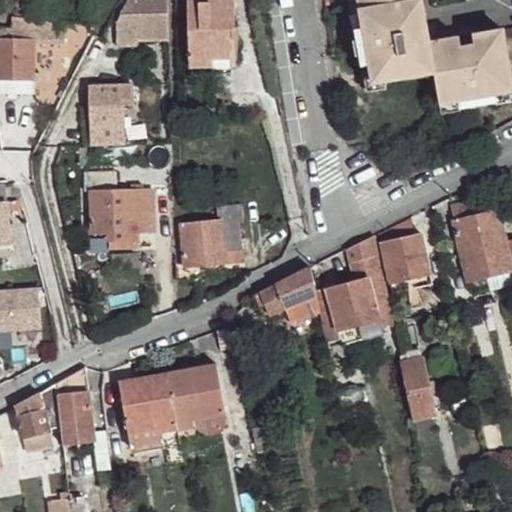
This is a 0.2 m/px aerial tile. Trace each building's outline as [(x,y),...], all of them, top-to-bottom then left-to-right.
[(118,20),(119,43),(139,43),(138,39),(170,39),(168,0),(132,0),(132,2),(128,2),(118,20)] [(240,28),(238,0),(192,0),(196,67),(217,66),(216,58),(235,57),(236,41),(236,40),(235,29),(240,28)] [(424,26),(419,0),(381,0),(361,4),(365,33),(356,36),(360,52),(367,51),(372,79),(432,69),(426,39),(426,37),(419,38),(418,27),(424,26)] [(365,33),(361,4),(351,6),(356,36),(365,33)] [(67,41),(68,22),(14,18),(14,27),(0,27),(0,92),(36,91),(36,40),(67,41)] [(511,86),(503,25),(472,30),(473,41),(458,43),(455,33),(426,39),(432,69),(437,99),(467,94),(468,103),(485,99),(484,91),(511,86)] [(244,40),(245,28),(240,28),(235,29),(236,40),(244,40)] [(372,79),(367,51),(360,52),(364,80),(372,79)] [(236,72),(235,57),(216,58),(217,66),(217,72),(236,72)] [(90,87),(92,147),(126,146),(125,110),(133,110),(133,86),(90,87)] [(511,94),(511,86),(484,91),(485,99),(511,94)] [(468,103),(467,94),(437,99),(439,108),(468,103)] [(114,190),(114,172),(94,173),(95,191),(114,190)] [(154,232),(154,189),(114,190),(95,191),(92,191),(94,233),(112,233),(139,231),(154,232)] [(0,243),(10,242),(7,200),(0,200),(0,243)] [(480,212),(477,203),(452,208),(456,223),(480,217),(480,212)] [(244,263),(241,226),(248,225),(247,208),(219,210),(220,222),(180,225),(183,268),(244,263)] [(511,244),(508,246),(500,213),(485,216),(480,217),(456,223),(470,282),(511,273),(511,244)] [(418,235),(414,217),(381,234),(384,243),(418,235)] [(139,241),(139,231),(112,233),(112,241),(139,241)] [(432,273),(424,234),(418,235),(384,243),(392,283),(432,273)] [(395,326),(376,237),(352,249),(350,254),(356,282),(370,279),(385,328),(395,326)] [(313,269),(277,287),(288,308),(293,325),(320,310),(316,293),(313,269)] [(385,328),(370,279),(356,282),(328,290),(342,340),(343,345),(386,334),(385,328)] [(45,285),(0,288),(0,328),(47,325),(45,285)] [(288,308),(277,287),(257,297),(266,317),(288,308)] [(342,340),(328,290),(316,293),(320,310),(326,342),(328,344),(342,340)] [(248,325),(237,311),(231,316),(233,328),(239,359),(253,356),(248,325)] [(435,416),(421,351),(407,354),(407,356),(403,357),(416,420),(435,416)] [(91,392),(86,367),(58,384),(60,397),(91,392)] [(226,414),(218,367),(168,374),(177,431),(196,426),(195,420),(226,414)] [(177,431),(168,374),(122,382),(130,434),(162,427),(164,434),(177,431)] [(60,397),(58,384),(42,393),(52,430),(63,425),(60,397)] [(369,402),(366,389),(338,395),(343,421),(353,419),(351,407),(369,402)] [(95,419),(91,392),(60,397),(63,425),(95,419)] [(52,430),(42,393),(18,406),(25,437),(52,430)] [(228,418),(226,414),(195,420),(196,426),(198,432),(203,434),(206,434),(212,433),(219,432),(224,429),(226,425),(228,418)] [(97,436),(95,419),(63,425),(65,439),(97,436)] [(98,443),(97,436),(65,439),(65,447),(98,443)] [(36,476),(35,465),(22,465),(24,477),(36,476)] [(85,511),(83,496),(74,496),(76,511),(85,511)]
